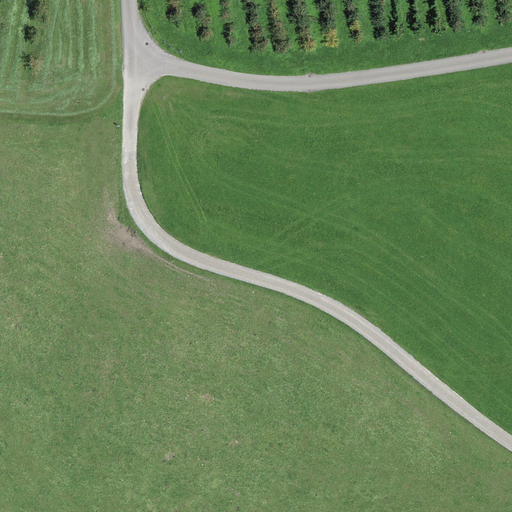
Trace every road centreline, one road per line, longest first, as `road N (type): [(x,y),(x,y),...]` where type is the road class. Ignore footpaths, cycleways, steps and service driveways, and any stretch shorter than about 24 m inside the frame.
road 1 (track): [(138,60),(134,203),(154,235),(187,257),(323,301),(511,442)]
road 2 (track): [(138,60),(273,85),(511,58)]
